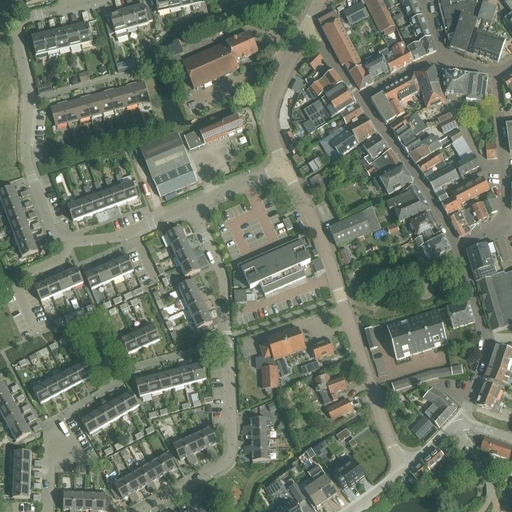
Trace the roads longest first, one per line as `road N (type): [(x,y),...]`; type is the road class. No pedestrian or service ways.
road 1 (residential): [(138,511),(226,463),(233,449),(223,278),(191,208)]
road 2 (residential): [(69,244),(55,239),(26,158),(29,101),(16,32),(21,20),(66,9)]
road 3 (residential): [(402,470),(335,278)]
road 4 (residential): [(461,423),(487,339),(453,246)]
road 5 (residential): [(357,98),(453,246)]
road 6 (residential): [(283,166),(268,120),(307,27)]
road 7 (residential): [(69,244),(134,233),(191,208)]
road 8 (residential): [(335,278),(283,166)]
